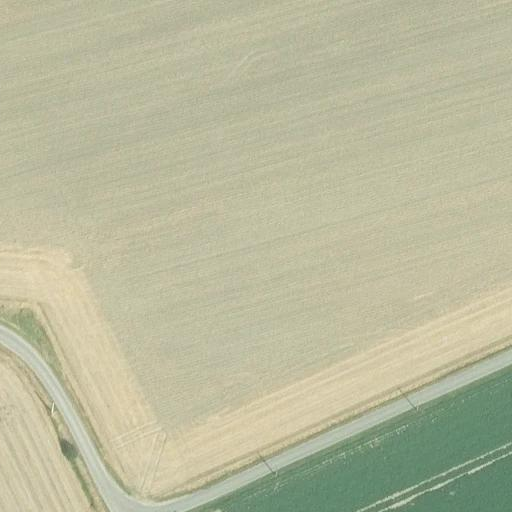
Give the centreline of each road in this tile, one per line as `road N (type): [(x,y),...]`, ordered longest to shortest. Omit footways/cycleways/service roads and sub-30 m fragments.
road 1 (unclassified): [(171,511),(511,359)]
road 2 (unclassified): [(116,511),(47,379),(0,335)]
